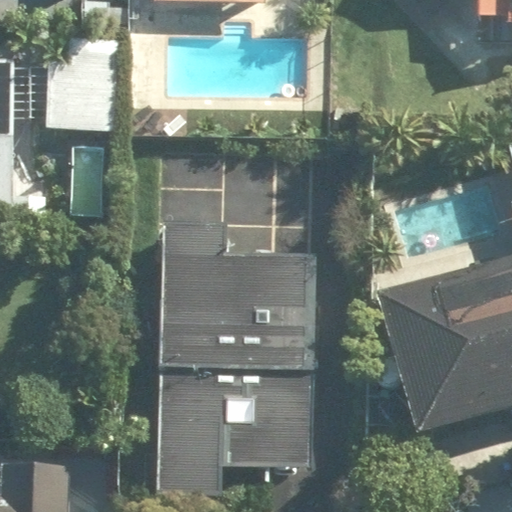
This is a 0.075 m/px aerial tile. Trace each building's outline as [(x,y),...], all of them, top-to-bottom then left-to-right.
[(156,0),(156,17),(271,18),(271,0),(156,0)] [(511,0),(455,0),(417,40),(480,99),(511,65),(511,0)] [(123,52),(42,53),(42,139),(124,138),(123,52)] [(0,226),(20,227),(20,68),(0,68),(0,226)] [(420,452),(511,424),(511,136),(508,138),(511,152),(511,211),(511,212),(511,265),(376,306),(420,452)] [(167,231),(159,508),(224,510),(225,478),(317,480),(323,267),(233,265),(234,233),(167,231)] [(0,511),(72,511),(74,485),(5,482),(4,490),(0,490),(0,511)]
